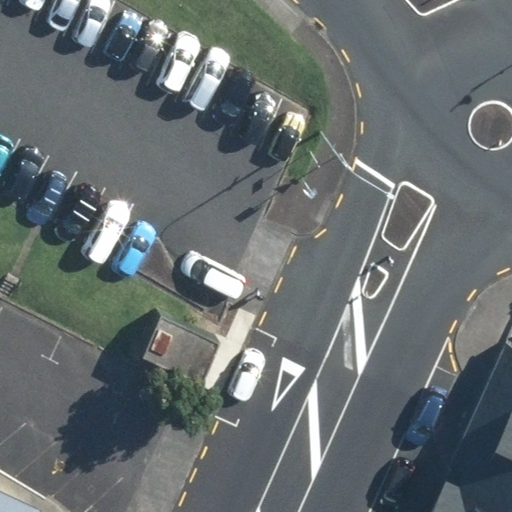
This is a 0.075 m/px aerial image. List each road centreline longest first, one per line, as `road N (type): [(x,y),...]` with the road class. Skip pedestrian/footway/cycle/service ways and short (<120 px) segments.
road 1 (tertiary): [(225,511),(419,131)]
road 2 (tertiary): [(478,200),(327,511)]
road 3 (primary): [(432,86),(348,0)]
